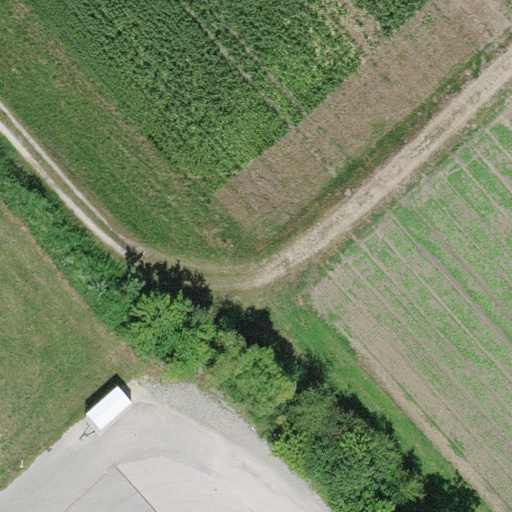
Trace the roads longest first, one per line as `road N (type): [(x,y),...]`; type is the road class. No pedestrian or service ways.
road 1 (track): [(0,117),(85,209),(154,264),(234,283),(296,243),(511,51)]
road 2 (track): [(234,283),(155,436)]
road 3 (residential): [(16,511),(70,463),(155,436)]
